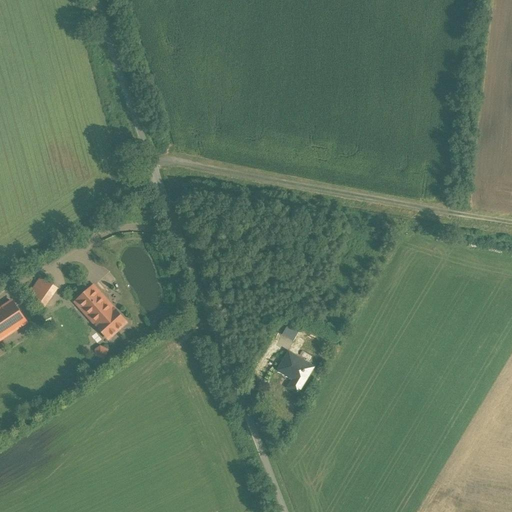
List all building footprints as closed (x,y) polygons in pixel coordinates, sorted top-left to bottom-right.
[(57,291),(41,281),(29,298),(45,309),(57,291)] [(127,322),(94,286),(75,303),(108,339),(127,322)] [(0,340),(26,323),(12,301),(0,309),(0,340)] [(300,330),(289,324),(282,335),(293,342),(300,330)] [(312,368),(289,353),(278,370),(293,379),(289,387),(297,393),(312,368)]
